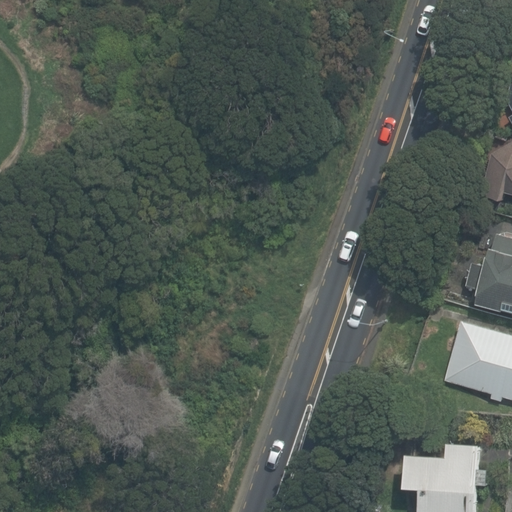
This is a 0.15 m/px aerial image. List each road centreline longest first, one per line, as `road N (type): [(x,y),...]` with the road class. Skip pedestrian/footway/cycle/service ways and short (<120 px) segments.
road 1 (trunk): [(449,0),(315,396)]
road 2 (track): [(353,294),(251,417),(205,459),(145,475),(112,511)]
road 3 (trunk): [(263,511),(293,425),(315,396)]
